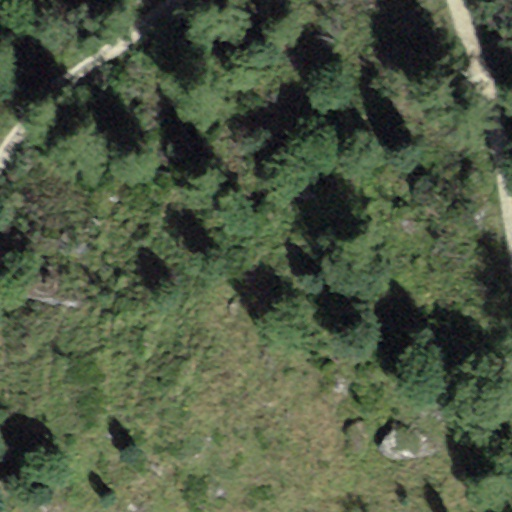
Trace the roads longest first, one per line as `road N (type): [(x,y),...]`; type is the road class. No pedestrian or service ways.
road 1 (track): [(454,0),(511,290)]
road 2 (track): [(0,196),(80,71),(179,0)]
